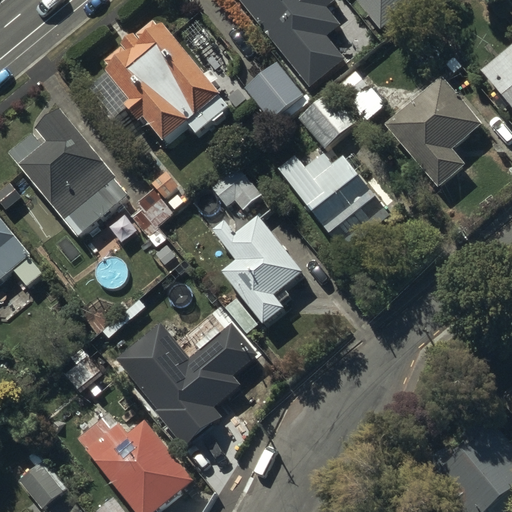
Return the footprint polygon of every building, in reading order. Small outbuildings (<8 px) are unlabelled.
[(241,0),(313,87),(345,61),(327,39),(341,27),(328,11),(339,2),(337,0),(241,0)] [(359,0),(380,27),(415,0),(359,0)] [(149,122),(169,145),(192,127),(201,138),(233,112),(164,24),(141,41),(138,37),(125,48),(127,51),(110,65),(114,71),(110,73),(114,77),(94,93),(107,108),(103,111),(116,127),(134,113),(144,126),(149,122)] [(511,50),(486,72),(511,102),(511,50)] [(278,62),(247,89),(277,124),(309,97),(278,62)] [(443,76),(386,124),(440,186),(466,163),(453,149),(484,122),(443,76)] [(332,90),(300,117),(326,148),(358,121),(332,90)] [(35,137),(10,157),(80,241),(130,198),(117,183),(119,182),(61,112),(38,131),(45,140),(41,144),(35,137)] [(298,154),(280,168),(347,252),(393,215),(346,156),(335,165),(325,153),(308,167),(298,154)] [(242,167),(215,188),(229,207),(237,201),(245,211),(264,197),(242,167)] [(174,213),(157,192),(141,205),(146,211),(137,219),(159,246),(168,238),(159,228),(160,224),(174,213)] [(35,254),(0,210),(0,281),(16,268),(30,286),(47,273),(33,256),(35,254)] [(237,258),(224,269),(265,322),(286,306),(283,302),(292,295),(285,287),(305,271),(260,215),(237,233),(226,219),(214,229),(237,258)] [(197,312),(146,355),(202,421),(253,378),(197,312)] [(114,327),(95,343),(120,375),(139,359),(114,327)] [(105,374),(89,354),(66,373),(82,393),(105,374)] [(511,387),(501,396),(511,409),(511,387)] [(452,440),(425,461),(456,498),(444,508),(447,511),(489,511),(491,510),(492,511),(511,511),(511,491),(508,487),(511,483),(511,442),(495,422),(461,451),(452,440)] [(106,424),(83,442),(138,511),(163,511),(198,486),(150,423),(132,437),(123,426),(114,433),(106,424)] [(46,463),(22,482),(44,511),(69,492),(46,463)] [(125,511),(117,501),(102,511),(125,511)]
